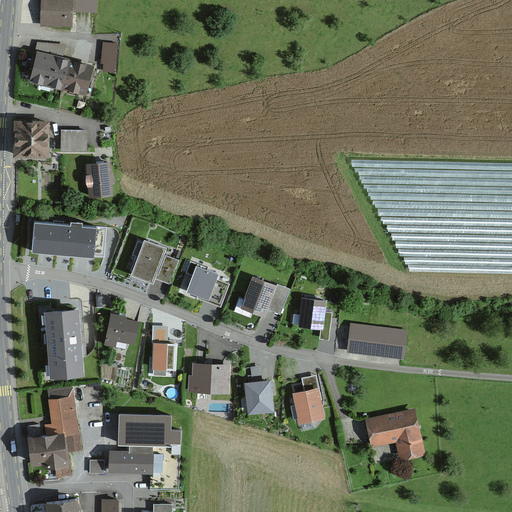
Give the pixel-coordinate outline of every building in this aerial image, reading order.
[(70,23),(70,0),(40,0),(40,23),(70,23)] [(106,40),(101,70),(116,72),(121,43),(106,40)] [(62,84),(69,58),(39,51),(32,77),(62,84)] [(86,90),(92,64),(69,58),(62,84),(86,90)] [(49,155),(50,118),(18,117),(17,154),(49,155)] [(86,129),(60,129),(60,149),(86,149),(86,129)] [(111,160),(84,162),(86,194),(113,192),(111,160)] [(99,250),(101,215),(37,211),(35,246),(99,250)] [(163,253),(166,245),(139,235),(124,276),(151,286),(153,278),(163,253)] [(178,258),(163,253),(153,278),(168,284),(178,258)] [(187,286),(221,299),(228,279),(195,266),(187,286)] [(266,305),(272,289),(275,282),(250,272),(236,307),(261,317),(266,305)] [(288,295),(272,289),(266,305),(281,312),(288,295)] [(320,328),(323,309),(325,297),(301,293),(297,324),(320,328)] [(85,303),(47,306),(52,369),(89,366),(85,303)] [(332,310),(323,309),(320,328),(319,336),(328,338),(332,310)] [(133,342),(138,320),(109,312),(101,342),(113,345),(115,337),(133,342)] [(404,327),(350,320),(346,347),(401,354),(404,327)] [(180,340),(155,339),(154,367),(179,368),(180,340)] [(227,387),(227,360),(193,359),(192,386),(227,387)] [(263,378),(261,363),(249,364),(250,379),(263,378)] [(317,384),(315,373),(302,376),(304,387),(317,384)] [(272,408),(270,377),(263,378),(250,379),(241,380),(244,411),(272,408)] [(324,415),(317,384),(304,387),(290,390),(296,421),(324,415)] [(80,447),(74,394),(46,397),(50,433),(63,432),(65,449),(80,447)] [(415,405),(365,415),(371,444),(398,439),(402,458),(425,453),(415,405)] [(171,414),(115,412),(114,442),(181,445),(181,428),(171,428),(171,414)] [(65,449),(63,432),(50,433),(25,436),(28,464),(66,460),(65,449)] [(160,449),(106,449),(106,468),(160,469),(160,449)] [(117,511),(118,495),(100,495),(99,511),(117,511)] [(78,511),(76,496),(39,501),(40,511),(78,511)] [(171,511),(171,503),(153,504),(152,511),(171,511)]
